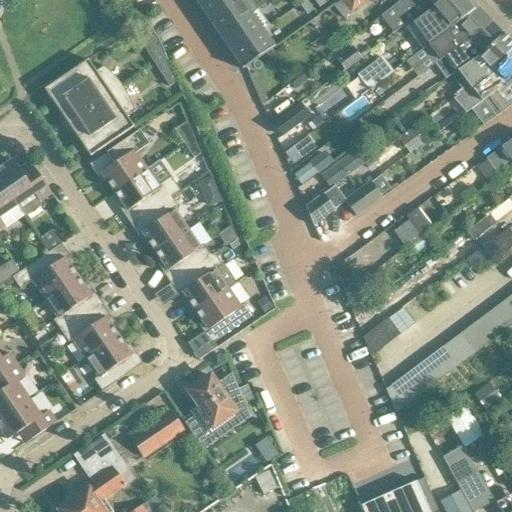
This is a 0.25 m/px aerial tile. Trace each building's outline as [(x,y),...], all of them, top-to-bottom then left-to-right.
[(198,0),(196,1),(208,18),(234,0),(198,0)] [(234,0),(208,18),(220,35),(258,9),(251,0),(234,0)] [(314,10),(307,0),(300,5),(307,15),(314,10)] [(343,0),(352,11),(366,0),(343,0)] [(409,0),(409,1),(408,0),(402,0),(394,6),(404,18),(422,2),(426,7),(435,0),(409,0)] [(430,44),(474,11),(464,0),(435,0),(426,7),(428,10),(403,30),(421,51),(430,44)] [(482,34),(494,25),(477,8),(474,11),(430,44),(421,51),(410,58),(422,73),(459,45),(463,42),(468,36),(477,29),(482,34)] [(220,35),(231,52),(269,26),(258,9),(220,35)] [(483,55),(506,38),(494,25),(482,34),(477,29),(468,36),(463,42),(459,45),(422,73),(422,74),(434,65),(446,80),(455,74),(458,72),(483,55)] [(274,47),(263,31),(269,26),(231,52),(242,68),(242,69),(242,70),(275,47),(274,46),(274,47)] [(169,87),(177,82),(153,32),(140,41),(169,87)] [(511,55),(511,44),(506,38),(483,55),(458,72),(455,74),(465,87),(470,92),(498,72),(500,73),(507,65),(505,63),(511,55)] [(354,48),(338,60),(345,69),(361,58),(354,48)] [(505,88),(511,81),(511,55),(505,63),(507,65),(500,73),(498,72),(470,92),(465,87),(457,93),(460,95),(460,96),(455,99),(468,113),(485,99),(486,101),(505,88)] [(383,59),(352,83),(362,95),(393,72),(383,59)] [(90,157),(107,146),(134,127),(126,116),(133,110),(130,100),(122,86),(112,74),(104,67),(96,72),(88,60),(44,90),(54,104),(59,101),(66,111),(57,117),(69,135),(78,129),(85,139),(80,142),(90,157)] [(511,105),(511,81),(505,88),(486,101),(498,116),(511,105)] [(295,106),(270,125),(279,138),(305,119),(295,106)] [(194,158),(201,154),(187,122),(175,130),(194,158)] [(114,192),(147,170),(136,153),(149,144),(139,131),(90,165),(98,176),(102,174),(114,192)] [(305,136),(292,146),(303,159),(316,149),(305,136)] [(511,139),(486,159),(496,172),(511,161),(511,162),(511,139)] [(364,165),(355,152),(319,178),(329,191),(364,165)] [(328,167),(318,154),(306,164),(315,176),(328,167)] [(51,194),(35,169),(24,177),(12,160),(0,168),(0,181),(17,206),(34,194),(40,202),(51,194)] [(130,225),(180,191),(171,177),(158,186),(147,170),(114,192),(127,211),(123,213),(130,225)] [(0,218),(0,217),(17,206),(0,181),(0,229),(5,226),(0,218)] [(371,183),(346,202),(345,202),(356,216),(382,197),(371,183)] [(470,187),(460,196),(465,202),(475,194),(470,187)] [(155,252),(188,229),(175,211),(179,208),(172,197),(181,191),(180,191),(130,225),(138,236),(142,233),(155,252)] [(324,195),(306,208),(313,226),(335,210),(324,195)] [(407,217),(421,236),(432,228),(418,208),(407,217)] [(486,217),(467,232),(473,241),(493,226),(486,217)] [(171,284),(215,254),(215,253),(212,256),(204,245),(200,247),(188,229),(155,252),(167,270),(163,273),(171,284)] [(511,233),(508,229),(496,238),(507,252),(511,247),(511,233)] [(45,299),(78,277),(65,259),(69,256),(61,244),(12,278),(20,289),(32,281),(45,299)] [(195,311),(228,289),(216,270),(223,265),(215,254),(171,284),(179,296),(183,293),(195,311)] [(434,325),(444,340),(499,300),(481,276),(417,322),(424,332),(434,325)] [(61,332),(102,304),(94,293),(90,295),(78,277),(45,299),(57,318),(53,320),(61,332)] [(212,344),(228,333),(253,316),(245,304),(241,307),(228,289),(195,311),(208,330),(204,332),(212,344)] [(395,412),(402,407),(511,324),(511,296),(385,391),(395,412)] [(85,359),(118,336),(106,318),(110,315),(102,304),(61,332),(69,343),(73,341),(85,359)] [(374,351),(385,341),(388,344),(413,321),(399,306),(363,340),(374,351)] [(102,392),(143,364),(135,352),(131,355),(118,336),(85,359),(98,377),(94,380),(102,392)] [(0,376),(17,365),(9,353),(1,359),(0,357),(0,376)] [(0,418),(29,399),(17,381),(25,376),(17,365),(0,376),(0,418)] [(234,413),(241,422),(250,416),(232,375),(217,385),(210,376),(204,379),(203,377),(191,385),(193,387),(188,391),(203,413),(196,417),(206,432),(234,413)] [(491,386),(476,393),(483,407),(498,400),(491,386)] [(57,423),(49,411),(41,416),(29,399),(0,418),(0,429),(8,440),(25,428),(32,439),(57,423)] [(134,464),(178,433),(166,415),(122,446),(134,464)] [(110,511),(103,501),(125,486),(133,480),(104,437),(76,456),(93,481),(78,491),(81,495),(57,511),(58,511),(110,511)] [(470,510),(493,498),(464,445),(441,457),(460,491),(459,491),(470,510)] [(250,511),(288,511),(275,471),(228,487),(235,507),(247,503),(250,511)] [(361,507),(360,507),(362,511),(429,511),(423,498),(416,482),(363,506),(362,506),(361,507)] [(459,491),(440,502),(445,511),(471,511),(470,510),(459,491)] [(132,511),(153,511),(163,506),(156,496),(132,511)] [(350,511),(346,500),(326,509),(327,511),(350,511)]
